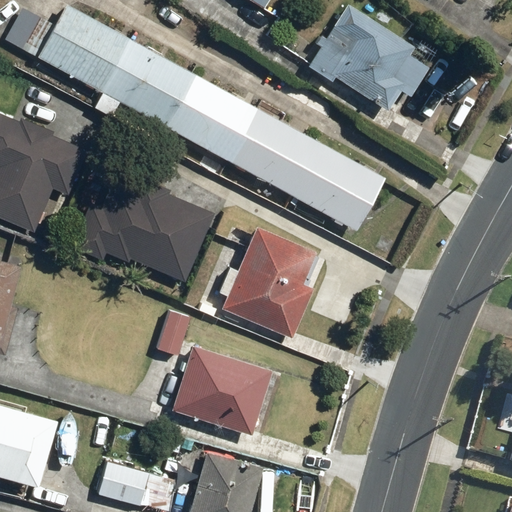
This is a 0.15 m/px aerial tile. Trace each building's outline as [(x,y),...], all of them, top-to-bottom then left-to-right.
[(241,0),(259,12),(266,0),(221,0),(235,9),(241,0)] [(92,93),(121,40),(58,5),(29,58),(92,93)] [(394,93),(403,99),(423,69),(403,56),(408,49),(343,6),(303,68),(328,84),(331,79),(382,112),(394,93)] [(121,40),(92,93),(159,129),(188,77),(121,40)] [(188,77),(159,129),(219,162),(248,109),(188,77)] [(248,109),(219,162),(288,200),(317,147),(248,109)] [(48,133),(13,118),(12,122),(0,117),(0,219),(29,232),(47,190),(63,197),(82,151),(46,136),(48,133)] [(317,147),(288,200),(346,232),(375,179),(317,147)] [(93,205),(86,202),(71,235),(66,247),(97,261),(101,253),(123,263),(125,258),(180,282),(208,216),(156,193),(152,201),(103,180),(93,205)] [(286,339),(306,290),(296,286),(309,255),(248,229),(214,308),(286,339)] [(185,315),(165,308),(152,350),(172,357),(185,315)] [(186,345),(165,410),(243,436),(264,370),(186,345)] [(511,460),(511,392),(508,391),(498,424),(511,428),(511,453),(510,460),(511,460)] [(45,421),(0,408),(0,482),(26,490),(45,421)] [(73,418),(50,418),(49,466),(72,466),(73,418)] [(106,461),(100,459),(91,495),(135,505),(140,486),(147,468),(110,453),(106,461)] [(243,511),(254,470),(197,455),(182,511),(243,511)]
